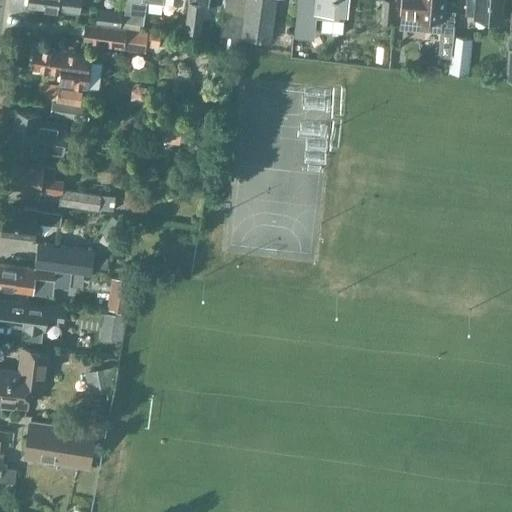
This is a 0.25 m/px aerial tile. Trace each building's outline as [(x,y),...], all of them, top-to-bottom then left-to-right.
[(79,11),(80,0),(29,0),(28,7),(58,10),(59,9),(79,11)] [(126,0),(123,22),(144,25),(145,16),(147,1),(162,4),(162,0),(126,0)] [(247,0),(244,19),(224,16),(221,35),(232,36),(230,48),(245,51),(246,37),(272,40),(277,0),(281,0),(286,0),(247,0)] [(298,0),(295,36),(313,38),(316,12),(346,15),(347,0),(298,0)] [(384,0),(382,0),(380,23),(394,24),(396,1),(384,0)] [(402,0),(400,28),(442,31),(454,32),(455,11),(444,10),(444,0),(402,0)] [(501,19),(502,0),(467,0),(466,15),(473,15),(473,17),(501,19)] [(189,1),(185,30),(201,32),(205,3),(189,1)] [(122,28),(124,11),(98,8),(96,23),(122,28)] [(157,35),(157,34),(87,25),(85,40),(108,43),(107,48),(154,54),(156,45),(157,35)] [(157,35),(156,45),(166,46),(167,36),(157,35)] [(452,50),(449,72),(469,74),(471,57),(462,56),(464,38),(453,36),(452,50)] [(87,87),(91,61),(89,61),(90,52),(36,45),(33,68),(62,72),(60,83),(87,87)] [(132,91),(131,99),(135,105),(143,106),(149,101),(150,93),(145,87),(138,86),(132,91)] [(79,105),(82,91),(59,88),(56,101),(79,105)] [(86,120),(88,107),(53,102),(51,115),(86,120)] [(63,154),(68,126),(39,122),(40,115),(16,112),(10,152),(34,155),(35,150),(63,154)] [(156,127),(154,141),(166,143),(168,129),(156,127)] [(61,193),(62,188),(63,180),(54,179),(56,167),(43,165),(10,160),(6,186),(39,191),(40,190),(61,193)] [(62,188),(61,193),(59,204),(99,210),(99,209),(114,211),(116,196),(102,194),(62,188)] [(38,210),(38,209),(25,207),(24,210),(6,208),(3,232),(35,236),(36,222),(60,225),(62,213),(38,210)] [(113,216),(104,231),(116,239),(125,224),(113,216)] [(55,268),(72,270),(73,271),(82,272),(92,273),(95,249),(39,242),(35,266),(55,268)] [(70,280),(72,270),(55,268),(35,266),(35,268),(0,264),(0,288),(53,295),(54,284),(70,287),(70,280)] [(72,270),(70,280),(80,281),(82,272),(73,271),(72,270)] [(114,280),(108,309),(126,312),(131,283),(114,280)] [(29,306),(24,305),(24,304),(0,300),(0,321),(11,323),(11,325),(23,327),(21,338),(41,340),(42,330),(45,330),(45,326),(46,319),(64,321),(65,306),(36,303),(30,302),(29,306)] [(102,312),(101,321),(123,325),(124,315),(102,312)] [(0,368),(0,403),(29,407),(32,386),(44,388),(48,351),(23,348),(20,371),(0,368)] [(105,367),(97,369),(102,391),(110,389),(110,388),(114,363),(105,365),(105,367)] [(511,397),(505,397),(490,497),(511,498),(511,397)] [(89,466),(94,430),(31,421),(26,457),(89,466)] [(0,481),(15,483),(17,469),(2,467),(4,453),(0,452),(0,481)]
